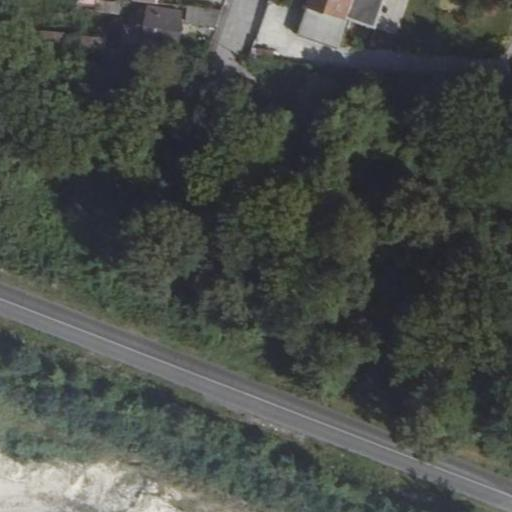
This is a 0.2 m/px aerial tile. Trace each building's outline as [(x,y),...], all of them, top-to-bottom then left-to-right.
[(75,0),(75,6),(96,8),(97,0),(75,0)] [(120,0),(97,0),(96,8),(96,12),(119,15),(120,0)] [(310,0),(297,36),(336,50),(354,0),(310,0)] [(188,6),(186,24),(217,28),(223,10),(188,6)] [(149,7),(146,28),(125,25),(120,52),(160,55),(161,49),(177,52),(183,12),(149,7)]
